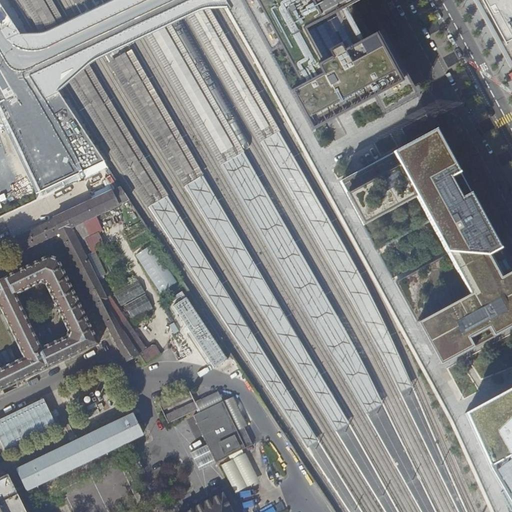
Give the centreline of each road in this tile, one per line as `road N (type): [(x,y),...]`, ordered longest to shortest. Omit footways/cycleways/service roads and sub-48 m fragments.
road 1 (tertiary): [(401,0),(511,207)]
road 2 (tertiary): [(511,133),(439,0)]
